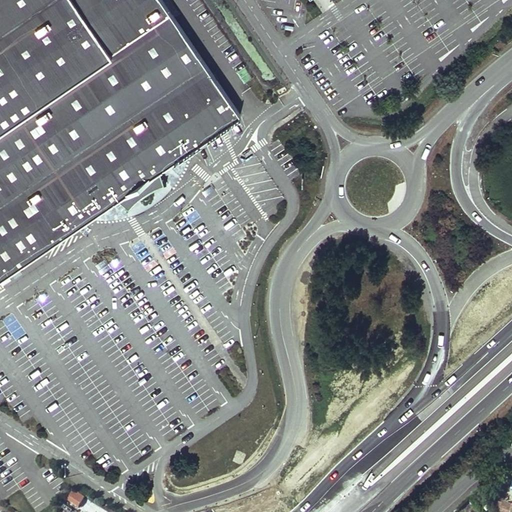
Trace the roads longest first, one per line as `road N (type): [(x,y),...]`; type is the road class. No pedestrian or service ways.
road 1 (primary): [(388,224),(431,269),(441,343),(420,393),(326,492)]
road 2 (primary): [(511,323),(326,492)]
road 3 (primary): [(511,237),(473,213),(456,180),(460,139),(499,75)]
road 4 (primary): [(376,511),(511,383)]
road 5 (tertiary): [(392,149),(362,150),(339,184),(352,215),(388,224)]
